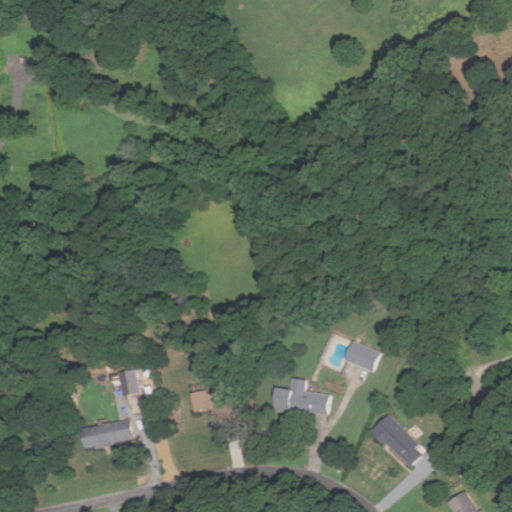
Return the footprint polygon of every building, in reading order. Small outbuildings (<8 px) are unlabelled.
[(385,353),(359,341),(350,359),(377,371),(385,353)] [(144,391),(138,370),(124,374),(130,395),(144,391)] [(284,387),(282,411),(333,415),(335,394),(311,392),(312,379),(297,378),(296,388),(284,387)] [(236,419),(234,389),(200,391),(201,413),(223,411),(223,420),(236,419)] [(416,467),(431,452),(394,415),(379,430),(416,467)] [(89,427),(92,448),(139,441),(136,420),(89,427)] [(458,511),(483,511),(470,491),(453,503),(458,511)]
